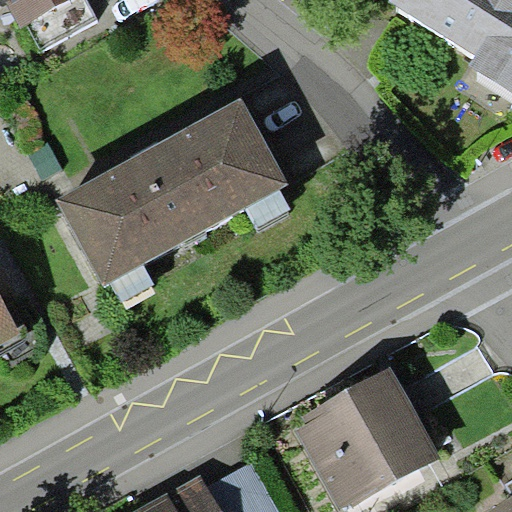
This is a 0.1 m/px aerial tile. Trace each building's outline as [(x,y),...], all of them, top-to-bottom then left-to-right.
[(90,0),(15,0),(31,30),(90,0)] [(511,0),(414,0),(511,67),(511,0)] [(286,166),(241,83),(53,184),(108,285),(152,261),(143,243),(245,188),(257,210),(291,191),(280,170),(286,166)] [(0,326),(20,316),(0,279),(0,326)] [(353,511),(441,466),(392,374),(299,423),(304,432),(295,437),(335,511),(353,511)] [(218,469),(238,511),(279,511),(285,509),(258,451),(218,469)] [(218,511),(201,480),(142,511),(218,511)]
